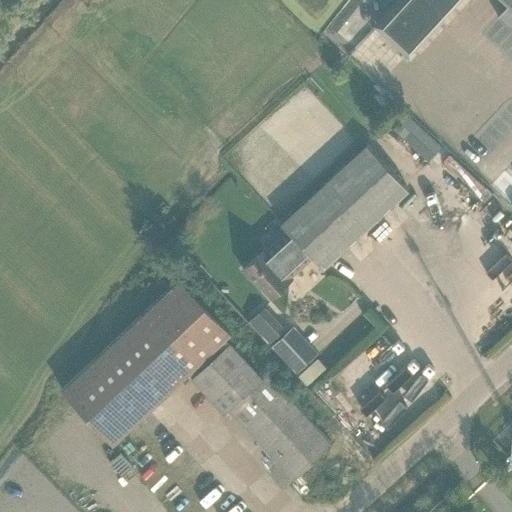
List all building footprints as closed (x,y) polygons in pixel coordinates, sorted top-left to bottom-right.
[(511,0),(402,0),(378,26),(410,56),(461,0),(508,0),(511,3),(498,17),(511,30),(511,0)] [(430,165),(444,150),(410,119),(396,135),(430,165)] [(292,276),(313,257),(323,268),(409,190),(367,144),(282,222),(289,230),(267,249),(266,248),(243,269),(260,288),(261,286),(271,297),(292,277),(292,276)] [(231,334),(219,321),(179,279),(62,390),(114,445),(190,372),(193,376),(192,377),(224,413),(229,409),(293,479),(332,444),(267,373),(263,377),(231,342),(229,343),(225,339),(231,334)] [(285,328),(265,307),(249,322),(269,343),(285,328)] [(290,330),(272,346),(297,373),(315,357),(290,330)] [(326,367),(318,357),(298,375),(307,384),(326,367)] [(511,417),(498,431),(511,445),(511,417)] [(199,461),(188,466),(194,479),(205,474),(199,461)]
